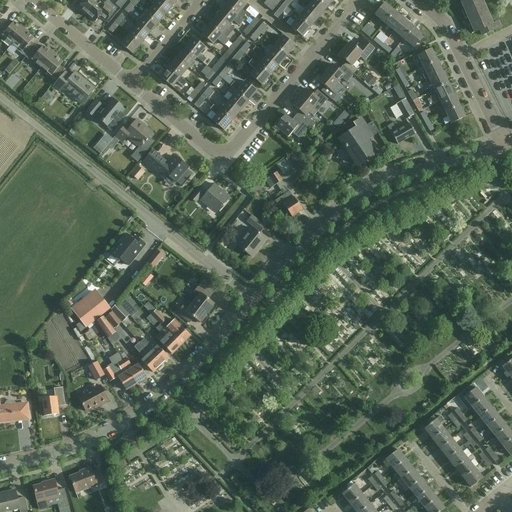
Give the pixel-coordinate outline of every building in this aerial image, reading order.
[(78,8),(86,15),(98,1),(97,0),(84,0),(78,8)] [(103,4),(98,1),(86,15),(95,22),(101,14),(106,18),(115,7),(106,0),(103,4)] [(157,0),(153,5),(165,15),(173,5),(166,0),(157,0)] [(240,0),(230,0),(226,5),(242,18),(246,13),(242,10),(246,5),(240,0)] [(276,7),(268,0),(267,0),(264,4),(272,11),(276,7)] [(327,8),(317,0),(313,0),(307,8),(319,18),(327,8)] [(317,0),(327,8),(333,0),(317,0)] [(468,18),(484,11),(479,0),(468,0),(462,3),(468,18)] [(135,6),(131,3),(124,10),(128,14),(135,6)] [(374,15),(384,23),(394,12),(384,3),(374,15)] [(287,8),(283,4),(277,12),(281,15),(287,8)] [(145,15),(157,25),(165,15),(153,5),(145,15)] [(226,5),(218,15),(230,25),(233,21),(239,26),(244,20),(242,18),(226,5)] [(319,18),(307,8),(299,17),(311,27),(319,18)] [(491,26),(490,26),(484,11),(468,18),(475,33),(480,31),(491,26)] [(299,17),(293,12),(289,17),(295,22),(291,27),(302,37),(311,27),(299,17)] [(384,23),(394,31),(404,19),(394,12),(384,23)] [(115,22),(118,25),(125,18),(121,15),(115,22)] [(137,24),(149,34),(157,25),(145,15),(137,24)] [(230,25),(218,15),(210,25),(222,34),(230,25)] [(256,18),(250,25),(253,28),(260,21),(256,18)] [(394,31),(403,39),(413,27),(404,19),(394,31)] [(118,25),(115,22),(108,30),(112,33),(118,25)] [(491,26),(480,31),(482,36),(501,28),(499,22),(490,26),(491,26)] [(6,40),(12,44),(23,31),(13,23),(10,27),(5,23),(2,26),(0,29),(0,36),(5,41),(6,40)] [(256,31),(260,34),(267,27),(263,23),(256,31)] [(129,34),(141,44),(149,34),(137,24),(129,34)] [(210,25),(202,34),(213,44),(217,40),(224,45),(228,40),(222,34),(210,25)] [(253,28),(250,25),(243,33),(247,36),(253,28)] [(423,36),(413,27),(403,39),(413,48),(423,36)] [(369,37),(372,34),(364,28),(361,31),(369,37)] [(394,44),(399,39),(391,30),(386,34),(394,44)] [(17,51),(25,58),(34,47),(30,44),(33,39),(23,31),(12,44),(18,49),(17,51)] [(254,42),(260,34),(256,31),(250,38),(254,42)] [(141,44),(129,34),(121,44),(132,54),(141,44)] [(275,46),(286,56),(295,46),(283,36),(275,46)] [(233,44),(237,48),(243,40),(240,37),(233,44)] [(373,41),(381,47),(384,44),(376,37),(373,41)] [(193,38),(185,48),(197,58),(203,63),(207,60),(200,54),(205,48),(193,38)] [(365,61),(374,50),(364,41),(357,49),(351,43),(340,56),(352,67),(360,57),(365,61)] [(240,50),(244,53),(250,46),(246,43),(240,50)] [(237,48),(233,44),(227,52),(231,55),(237,48)] [(391,50),(384,44),(381,47),(389,53),(391,50)] [(267,56),(278,66),(286,56),(275,46),(267,56)] [(36,64),(41,69),(52,55),(43,47),(39,52),(34,47),(25,58),(34,66),(36,64)] [(394,58),(400,50),(397,47),(390,55),(394,58)] [(177,58),(189,67),(197,58),(185,48),(177,58)] [(418,70),(437,61),(431,49),(417,56),(423,67),(418,70)] [(244,53),(240,50),(234,58),(237,61),(244,53)] [(52,55),(41,69),(47,74),(46,75),(55,83),(64,72),(59,68),(62,64),(52,55)] [(258,65),(270,75),(278,66),(267,56),(258,65)] [(189,67),(177,58),(169,67),(181,77),(189,67)] [(248,64),(255,69),(250,75),(262,85),(270,75),(258,65),(252,60),(248,64)] [(426,73),(429,79),(443,72),(437,61),(418,70),(420,75),(426,73)] [(211,70),(215,73),(221,66),(218,63),(211,70)] [(326,73),(339,84),(343,79),(347,84),(354,75),(344,66),(340,71),(333,65),(326,73)] [(9,66),(4,71),(9,75),(13,69),(9,66)] [(181,77),(169,67),(161,77),(172,87),(181,77)] [(207,67),(202,73),(206,76),(211,70),(207,67)] [(218,76),(222,79),(228,72),(224,68),(218,76)] [(395,71),(400,79),(404,77),(399,69),(395,71)] [(215,73),(211,70),(206,76),(205,78),(209,81),(215,73)] [(448,83),(443,72),(429,79),(434,90),(448,83)] [(81,105),(94,90),(75,74),(71,78),(65,73),(53,87),(60,92),(62,89),(81,105)] [(339,84),(326,73),(319,81),(326,87),(322,92),(333,101),(340,93),(335,89),(339,84)] [(369,75),(364,81),(371,86),(376,80),(369,75)] [(222,79),(218,76),(212,83),(216,87),(222,79)] [(407,82),(404,77),(400,79),(405,88),(409,86),(407,82)] [(426,78),(421,80),(425,91),(430,89),(426,78)] [(234,82),(231,86),(232,87),(237,91),(248,101),(257,91),(245,81),(240,87),(234,82)] [(195,89),(199,93),(205,85),(201,82),(195,89)] [(434,90),(429,93),(431,96),(430,100),(433,105),(440,101),(454,94),(448,83),(434,90)] [(398,85),(393,88),(400,100),(405,97),(398,85)] [(232,87),(228,92),(233,96),(228,101),(240,111),(248,101),(237,91),(232,87)] [(374,87),(372,90),(379,96),(382,93),(374,87)] [(202,95),(206,98),(212,91),(208,88),(202,95)] [(199,93),(195,89),(188,97),(192,100),(199,93)] [(300,98),(318,113),(329,100),(318,91),(314,96),(307,90),(300,98)] [(407,92),(412,101),(416,99),(411,90),(407,92)] [(47,91),(41,99),(47,103),(53,96),(47,91)] [(440,101),(445,112),(459,105),(454,94),(440,101)] [(206,98),(202,95),(195,103),(199,106),(206,98)] [(296,117),(299,120),(309,128),(312,130),(316,125),(311,121),(318,113),(300,98),(293,107),(300,112),(296,117)] [(95,101),(86,112),(94,118),(95,117),(109,128),(115,121),(118,124),(125,116),(122,113),(124,110),(111,99),(103,108),(95,101)] [(421,108),(416,99),(412,101),(417,110),(421,108)] [(406,119),(414,115),(405,100),(398,105),(406,119)] [(220,110),(232,120),(240,111),(228,101),(220,110)] [(209,109),(216,115),(212,120),(223,130),(232,120),(220,110),(220,111),(213,105),(209,109)] [(459,105),(445,112),(451,124),(465,117),(459,105)] [(420,114),(425,123),(428,121),(424,112),(420,114)] [(83,113),(78,120),(82,123),(87,116),(83,113)] [(309,128),(299,120),(296,124),(286,116),(276,127),(289,138),(292,133),(299,139),(309,128)] [(338,119),(333,125),(338,129),(343,123),(338,119)] [(352,135),(344,141),(351,152),(350,153),(357,164),(369,155),(370,157),(375,154),(366,141),(373,137),(379,133),(373,122),(366,127),(361,119),(354,124),(358,128),(351,133),(352,135)] [(125,125),(115,137),(122,143),(128,136),(140,146),(131,156),(138,162),(154,142),(148,138),(151,135),(144,130),(146,128),(137,120),(130,129),(125,125)] [(428,121),(425,123),(430,132),(434,129),(428,121)] [(397,145),(415,134),(409,124),(397,131),(393,123),(387,126),(392,134),(391,134),(397,145)] [(318,135),(314,140),(321,145),(324,141),(318,135)] [(105,149),(101,153),(104,156),(111,148),(108,145),(105,149)] [(345,162),(347,156),(336,151),(333,157),(345,162)] [(153,152),(144,162),(167,180),(170,176),(183,187),(193,175),(187,170),(188,169),(175,158),(169,165),(153,152)] [(291,156),(277,165),(283,175),(297,165),(291,156)] [(138,166),(130,176),(137,182),(145,172),(138,166)] [(276,173),(265,181),(270,189),(277,185),(279,183),(282,181),(276,173)] [(217,215),(230,198),(214,185),(201,201),(217,215)] [(284,195),(275,202),(279,208),(283,206),(291,218),(302,210),(293,197),(289,192),(289,191),(285,186),(283,188),(281,190),(284,195)] [(196,203),(205,192),(200,189),(191,200),(196,203)] [(511,228),(511,221),(497,204),(491,208),(510,230),(511,228)] [(260,233),(265,227),(252,217),(248,223),(260,233)] [(252,258),(266,240),(252,229),(238,246),(252,258)] [(116,246),(109,254),(118,262),(120,259),(129,266),(146,245),(135,236),(132,239),(125,234),(116,246)] [(153,268),(163,256),(156,251),(147,263),(153,268)] [(143,276),(136,284),(144,290),(151,282),(143,276)] [(198,298),(194,303),(208,314),(215,305),(209,300),(213,295),(200,285),(192,294),(198,298)] [(86,328),(110,309),(97,293),(73,312),(86,328)] [(124,298),(118,304),(127,312),(126,313),(129,315),(131,318),(137,312),(132,307),(124,298)] [(126,313),(127,312),(118,303),(111,310),(123,322),(129,315),(126,313)] [(208,314),(194,303),(189,309),(185,305),(178,314),(190,324),(194,319),(200,324),(208,314)] [(165,329),(181,345),(190,336),(174,320),(169,325),(165,321),(156,310),(151,315),(161,325),(165,329)] [(106,317),(114,328),(121,323),(112,312),(106,317)] [(116,332),(103,317),(97,322),(107,339),(116,332)] [(82,325),(78,328),(83,335),(87,332),(82,325)] [(97,325),(92,328),(96,335),(101,331),(97,325)] [(165,329),(161,325),(156,329),(161,334),(156,339),(172,354),(181,345),(165,329)] [(89,332),(85,334),(89,341),(96,336),(92,329),(89,331),(89,332)] [(55,339),(56,343),(50,343),(51,350),(63,348),(62,342),(62,338),(55,339)] [(139,343),(143,348),(160,365),(168,358),(157,346),(154,349),(148,343),(144,339),(139,343)] [(139,343),(135,348),(139,352),(144,358),(141,361),(152,373),(160,365),(143,348),(139,343)] [(112,364),(102,370),(109,382),(115,378),(115,379),(117,377),(126,391),(136,384),(122,361),(120,358),(112,364)] [(126,358),(122,361),(136,384),(141,381),(142,383),(146,380),(146,378),(147,377),(138,364),(133,368),(126,358)] [(511,359),(503,367),(511,377),(511,376),(511,359)] [(78,398),(86,412),(97,406),(98,407),(109,402),(100,386),(78,398)] [(55,397),(43,398),(45,416),(46,416),(47,417),(52,417),(53,415),(58,414),(57,406),(65,405),(62,388),(54,389),(55,397)] [(476,388),(461,400),(469,410),(472,407),(484,398),(476,388)] [(454,397),(447,400),(450,407),(457,404),(454,397)] [(472,408),(480,417),(492,408),(484,398),(472,408)] [(29,419),(27,404),(15,405),(14,403),(12,401),(10,401),(7,402),(6,404),(5,406),(0,406),(0,421),(9,420),(10,421),(16,421),(17,420),(28,419),(28,420),(29,419)] [(455,411),(460,417),(463,414),(458,408),(455,411)] [(480,417),(488,427),(500,417),(492,408),(480,417)] [(448,416),(453,422),(457,420),(452,414),(448,416)] [(463,414),(460,417),(465,423),(468,420),(463,414)] [(439,417),(424,429),(432,439),(445,429),(440,424),(442,422),(439,417)] [(508,427),(500,417),(488,427),(496,437),(508,427)] [(462,426),(457,420),(453,422),(458,429),(462,426)] [(470,430),(475,437),(479,434),(474,427),(470,430)] [(496,437),(504,446),(511,439),(511,432),(508,427),(496,437)] [(432,439),(440,449),(452,439),(445,429),(432,439)] [(440,449),(448,458),(472,439),(467,433),(464,436),(468,441),(460,448),(452,439),(440,449)] [(484,440),(479,434),(475,437),(480,443),(484,440)] [(493,436),(485,440),(488,448),(497,444),(493,436)] [(448,458),(456,468),(468,459),(463,452),(467,449),(466,448),(471,444),(474,448),(477,445),(472,439),(448,458)] [(486,450),(491,456),(495,453),(490,447),(486,450)] [(155,470),(176,457),(173,450),(151,463),(155,470)] [(394,470),(406,460),(398,450),(386,460),(394,470)] [(480,456),(485,462),(488,459),(483,453),(480,456)] [(495,453),(491,456),(496,462),(500,459),(495,453)] [(456,468),(463,478),(476,468),(468,459),(456,468)] [(488,459),(485,462),(490,468),(493,465),(488,459)] [(394,470),(402,479),(414,470),(406,460),(394,470)] [(83,472),(70,477),(76,493),(104,483),(99,470),(92,473),(90,468),(83,471),(83,472)] [(476,468),(463,478),(471,488),(484,478),(476,468)] [(402,479),(410,489),(422,479),(414,470),(402,479)] [(375,474),(380,481),(383,478),(378,472),(375,474)] [(368,480),(373,486),(376,483),(372,477),(368,480)] [(388,484),(383,478),(380,481),(385,487),(388,484)] [(429,489),(422,479),(410,489),(417,499),(429,489)] [(49,509),(46,500),(58,497),(61,509),(69,507),(64,489),(57,490),(54,480),(46,482),(46,484),(33,487),(37,503),(39,511),(49,509)] [(376,483),(373,486),(378,492),(382,489),(376,483)] [(342,494),(350,504),(362,494),(354,484),(342,494)] [(417,499),(425,508),(437,499),(429,489),(417,499)] [(5,495),(0,495),(0,511),(4,511),(19,509),(19,511),(27,511),(24,497),(17,499),(15,490),(5,493),(5,495)] [(391,494),(396,500),(399,497),(394,491),(391,494)] [(356,511),(359,511),(370,504),(362,494),(350,504),(356,511)] [(384,499),(388,505),(392,502),(387,496),(384,499)] [(427,511),(440,511),(445,509),(437,499),(425,508),(427,511)] [(392,502),(388,505),(393,511),(397,508),(392,502)]
